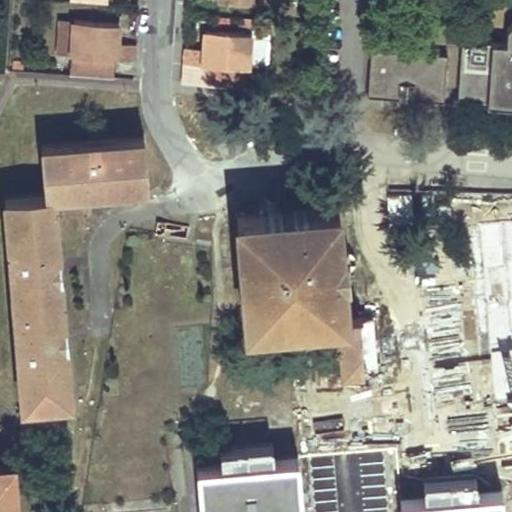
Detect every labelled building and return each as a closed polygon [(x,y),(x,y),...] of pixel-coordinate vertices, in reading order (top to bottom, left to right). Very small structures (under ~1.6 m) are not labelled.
[(36,0),(36,8),(44,9),(44,0),(36,0)] [(71,53),(74,20),(61,19),(58,52),(71,53)] [(74,20),(71,53),(81,54),(80,74),(110,76),(112,57),(133,59),(134,44),(117,41),(118,24),(74,20)] [(462,38),(457,101),(511,104),(511,20),(507,27),(505,39),(505,42),(462,38)] [(245,86),(249,33),(206,30),(205,50),(185,48),(184,63),(207,65),(205,83),(245,86)] [(370,47),(367,94),(398,96),(399,80),(413,82),(412,98),(443,100),(447,52),(370,47)] [(413,82),(399,80),(398,96),(412,98),(413,82)] [(41,145),(45,192),(52,192),(147,183),(142,136),(41,145)] [(45,192),(4,196),(22,401),(70,397),(52,192),(45,192)] [(237,215),(246,324),(271,322),(290,320),(289,316),(302,315),(303,320),(324,318),(339,316),(346,316),(343,273),(341,250),(337,206),(315,208),(293,209),(294,216),(281,217),(280,211),(261,213),(237,215)] [(293,209),(280,211),(281,217),(294,216),(293,209)] [(511,218),(479,221),(490,336),(511,334),(511,218)] [(349,249),(341,250),(343,273),(352,271),(349,249)] [(197,463),(201,511),(302,511),(298,455),(272,457),(253,459),(254,463),(240,465),(240,460),(221,462),(197,463)] [(0,511),(16,511),(13,468),(0,469),(0,511)] [(401,496),(402,511),(502,511),(500,488),(477,490),(457,492),(458,497),(445,499),(444,493),(424,495),(401,496)]
